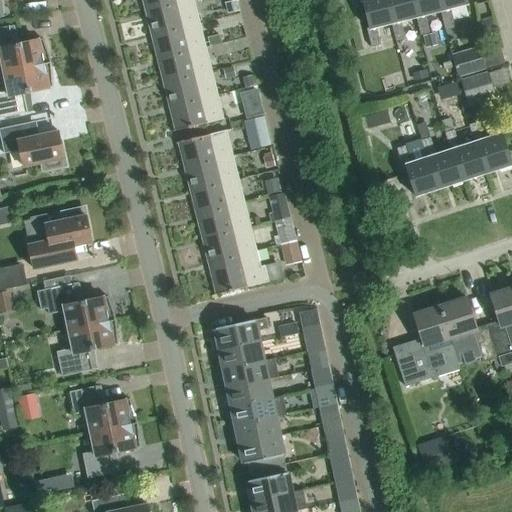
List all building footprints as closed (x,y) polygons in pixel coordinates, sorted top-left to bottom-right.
[(139,0),(143,12),(188,1),(189,0),(139,0)] [(394,23),(388,0),(361,0),(369,27),(366,28),(371,48),(380,45),(376,28),(392,24),(394,23)] [(419,17),(415,0),(388,0),(394,23),(392,24),(396,42),(405,40),(400,22),(415,18),(419,17)] [(444,11),(441,0),(415,0),(419,17),(415,18),(420,36),(428,34),(424,16),(441,12),(444,11)] [(468,0),(441,0),(444,11),(441,12),(445,30),(454,28),(449,10),(469,5),(468,0)] [(143,12),(149,36),(194,25),(199,23),(197,15),(192,16),(188,1),(143,12)] [(149,36),(155,60),(200,49),(206,47),(203,39),(198,40),(194,25),(149,36)] [(0,57),(3,73),(51,63),(42,39),(13,46),(9,26),(0,28),(0,57)] [(451,56),(458,78),(486,70),(479,47),(451,56)] [(155,60),(161,84),(206,73),(212,71),(209,63),(204,64),(200,49),(155,60)] [(51,63),(3,73),(7,92),(0,93),(0,119),(27,113),(23,94),(53,88),(51,63)] [(167,108),(212,97),(218,96),(215,87),(210,88),(206,73),(161,84),(167,108)] [(487,73),(460,81),(467,104),(494,95),(487,73)] [(216,113),(212,97),(167,108),(173,132),(224,120),(221,111),(216,113)] [(393,111),(369,115),(371,126),(394,122),(393,111)] [(247,121),(252,139),(268,135),(264,117),(247,121)] [(477,140),(488,171),(511,163),(502,133),(484,139),(478,122),(468,125),(474,141),(477,140)] [(0,129),(0,137),(3,154),(20,151),(23,168),(41,164),(43,171),(65,166),(58,132),(32,137),(29,123),(0,129)] [(463,180),(488,171),(477,140),(474,141),(459,146),(453,130),(445,133),(450,149),(453,148),(463,180)] [(176,144),(182,169),(227,158),(233,156),(231,147),(225,149),(221,133),(227,132),(226,131),(176,144)] [(439,188),(463,180),(453,148),(450,149),(436,154),(430,137),(421,141),(426,157),(429,157),(439,188)] [(415,196),(439,188),(429,157),(426,157),(411,162),(406,145),(397,148),(403,167),(405,166),(415,196)] [(182,169),(188,194),(233,183),(239,182),(237,172),(231,173),(227,158),(182,169)] [(233,183),(188,194),(194,218),(239,207),(245,206),(243,197),(237,199),(233,183)] [(271,208),(286,204),(284,194),(268,198),(271,208)] [(0,224),(18,218),(13,203),(0,207),(0,224)] [(239,207),(194,218),(200,243),(245,232),(251,230),(249,221),(243,223),(239,207)] [(31,223),(24,224),(34,270),(78,261),(75,247),(91,243),(84,209),(62,213),(63,220),(49,223),(48,215),(30,219),(31,223)] [(293,230),(290,220),(275,224),(277,234),(293,230)] [(200,243),(207,267),(257,255),(255,246),(249,247),(245,232),(200,243)] [(301,263),(297,245),(281,249),(285,267),(301,263)] [(257,255),(207,267),(214,296),(268,283),(264,266),(260,267),(257,255)] [(264,266),(268,283),(284,279),(280,262),(264,266)] [(0,290),(25,286),(21,264),(0,268),(0,290)] [(64,312),(68,330),(115,320),(107,297),(78,303),(73,284),(72,284),(70,276),(43,282),(45,290),(37,292),(41,310),(47,309),(48,315),(64,312)] [(487,325),(498,358),(511,353),(511,351),(505,329),(511,326),(511,287),(489,295),(498,322),(487,325)] [(0,314),(13,312),(9,292),(0,293),(0,314)] [(466,298),(440,306),(451,341),(450,341),(454,353),(458,365),(464,363),(464,365),(475,361),(475,359),(481,358),(482,363),(498,358),(487,325),(476,329),(466,298)] [(411,347),(394,353),(405,387),(422,381),(437,377),(459,370),(458,365),(454,353),(450,341),(451,341),(440,306),(413,314),(423,344),(411,347)] [(259,343),(256,332),(268,329),(266,318),(215,329),(218,340),(216,343),(217,349),(220,350),(220,351),(259,343)] [(115,320),(68,330),(72,349),(56,352),(61,377),(92,370),(88,351),(117,345),(115,320)] [(303,333),(321,330),(319,321),(302,325),(303,333)] [(321,330),(303,333),(307,352),(325,348),(321,330)] [(224,370),(263,361),(259,343),(220,351),(224,370)] [(274,360),(263,362),(263,361),(224,370),(222,373),(223,379),(226,380),(228,388),(266,380),(267,380),(278,378),(274,360)] [(311,371),(329,367),(327,360),(310,363),(311,371)] [(329,367),(311,371),(315,390),(333,386),(329,367)] [(270,399),(267,380),(266,380),(228,388),(232,407),(270,399)] [(90,433),(137,423),(129,400),(99,406),(95,387),(69,393),(74,417),(86,415),(90,433)] [(0,421),(2,432),(18,428),(9,389),(0,390),(0,421)] [(282,397),(271,400),(270,399),(232,407),(236,426),(274,418),(286,415),(282,397)] [(319,408),(337,404),(335,398),(318,401),(319,408)] [(337,404),(319,408),(321,415),(338,412),(337,404)] [(278,437),(274,418),(236,426),(236,427),(234,429),(235,435),(238,437),(240,445),(278,437)] [(139,448),(137,423),(90,433),(94,452),(82,454),(87,479),(114,474),(110,454),(139,448)] [(284,465),(278,437),(240,445),(244,465),(247,464),(249,472),(284,465)] [(329,455),(347,451),(345,444),(328,448),(329,455)] [(421,459),(426,474),(453,465),(448,450),(421,459)] [(347,451),(329,455),(331,461),(348,458),(347,451)] [(252,501),(290,493),(284,465),(249,472),(251,481),(247,482),(252,501)] [(47,489),(78,487),(77,475),(46,477),(47,489)] [(302,491),(291,494),(290,493),(252,501),(253,511),(292,511),(294,511),(306,509),(302,491)] [(339,502),(357,498),(355,492),(338,496),(339,502)] [(148,511),(147,505),(121,510),(118,496),(91,502),(93,511),(148,511)] [(357,498),(339,502),(341,509),(358,505),(357,498)]
